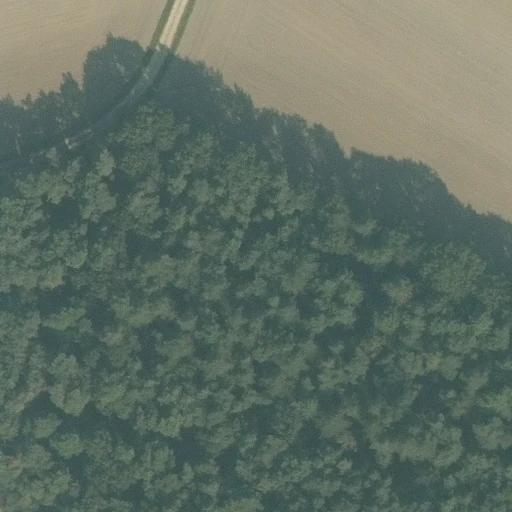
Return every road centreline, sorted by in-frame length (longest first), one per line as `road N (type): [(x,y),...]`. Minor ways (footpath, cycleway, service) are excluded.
road 1 (track): [(121,119),(182,0)]
road 2 (track): [(0,171),(121,119)]
